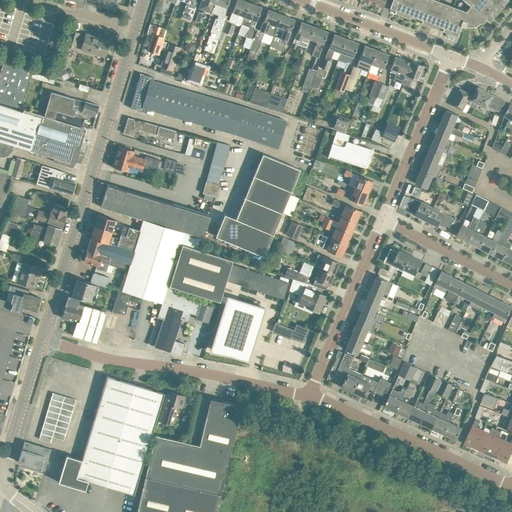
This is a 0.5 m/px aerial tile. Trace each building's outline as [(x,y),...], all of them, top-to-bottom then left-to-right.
[(115,11),(118,4),(106,0),(104,0),(102,7),(115,11)] [(194,1),(194,0),(183,0),(186,1),(183,11),(192,14),(197,2),(194,1)] [(211,11),(214,0),(201,0),(200,0),(200,3),(197,2),(192,14),(190,19),(199,22),(203,10),(205,12),(210,14),(211,11)] [(226,10),(228,5),(229,0),(214,0),(211,11),(224,16),(226,10)] [(242,22),(249,2),(242,0),(236,0),(229,19),(230,21),(235,22),(236,21),(242,23),(242,22)] [(496,15),(495,14),(503,5),(504,6),(509,0),(509,1),(509,0),(464,0),(471,6),(467,11),(466,10),(466,11),(435,0),(393,0),(391,8),(392,8),(393,8),(398,10),(397,12),(396,11),(395,13),(397,13),(397,12),(411,17),(411,18),(412,19),(413,18),(412,17),(413,15),(425,20),(424,22),(423,21),(422,23),(424,23),(424,22),(438,28),(439,29),(440,28),(439,27),(440,25),(445,27),(444,31),(445,31),(446,30),(457,35),(457,36),(458,36),(462,26),(467,28),(468,25),(470,25),(472,25),(474,25),(477,24),(478,23),(480,21),(482,24),(483,22),(486,18),(491,22),(492,21),(491,21),(496,15)] [(254,28),(258,16),(262,7),(249,2),(242,22),(242,23),(238,33),(246,36),(246,37),(253,39),(257,29),(254,28)] [(273,34),(281,14),(268,9),(264,19),(260,30),(257,29),(253,39),(253,40),(250,49),(257,52),(264,33),(273,37),(274,34),(273,34)] [(285,45),(291,29),(295,19),(281,14),(273,34),(274,34),(281,37),(278,43),(285,45)] [(208,38),(204,49),(213,52),(217,41),(218,39),(221,31),(224,22),(215,19),(208,38)] [(224,22),(221,31),(225,32),(231,35),(235,25),(224,22)] [(309,38),(314,27),(301,22),(297,31),(294,38),(301,40),(302,36),(309,38)] [(318,57),(324,41),(328,32),(314,27),(309,38),(316,41),(311,55),(318,57)] [(74,48),(79,33),(71,31),(67,46),(74,48)] [(105,54),(109,41),(86,34),(82,47),(105,54)] [(158,54),(164,38),(152,34),(147,50),(158,54)] [(330,60),(332,56),(334,49),(340,52),(345,38),(334,34),(330,43),(321,68),(318,67),(316,71),(311,86),(317,88),(321,78),(325,79),(328,70),(327,70),(330,60)] [(355,53),(358,43),(345,38),(340,52),(341,52),(338,60),(344,62),(346,61),(351,62),(355,53)] [(187,42),(184,45),(185,49),(188,52),(192,52),(195,48),(194,44),(191,41),(187,42)] [(169,43),(160,66),(172,71),(181,47),(169,43)] [(368,72),(376,50),(364,45),(356,67),(368,72)] [(381,74),(389,55),(376,50),(368,72),(376,74),(377,72),(381,74)] [(188,75),(186,80),(201,86),(204,75),(208,65),(200,62),(202,55),(196,53),(188,75)] [(406,75),(411,63),(395,57),(391,66),(390,68),(397,71),(393,80),(402,84),(406,75)] [(228,58),(226,66),(231,68),(234,60),(228,58)] [(418,80),(423,65),(412,61),(411,63),(406,75),(402,84),(414,88),(417,79),(418,80)] [(0,102),(21,109),(32,70),(3,62),(0,73),(0,102)] [(65,68),(60,71),(64,80),(69,77),(65,68)] [(311,86),(316,71),(309,68),(302,86),(308,88),(310,89),(311,86)] [(32,70),(31,75),(54,81),(55,77),(32,70)] [(343,92),(349,75),(341,72),(335,88),(343,92)] [(217,129),(219,130),(228,132),(236,134),(243,137),(252,140),(260,142),(266,144),(277,148),(280,139),(283,130),(286,121),(269,115),(261,113),(252,110),(244,107),(236,105),(225,102),(213,98),(201,95),(190,92),(178,88),(167,85),(159,83),(153,81),(154,78),(143,74),(140,73),(140,74),(141,75),(131,107),(130,107),(130,108),(131,108),(133,109),(144,112),(145,108),(147,109),(159,112),(171,116),(182,119),(194,122),(205,126),(217,129)] [(233,95),(236,85),(240,75),(236,74),(232,84),(226,82),(223,92),(233,95)] [(376,96),(381,84),(374,81),(369,96),(375,98),(376,96)] [(382,98),(384,99),(388,86),(381,84),(376,96),(382,98)] [(266,106),(271,93),(255,87),(249,101),(266,107),(266,106)] [(475,108),(477,103),(484,90),(479,87),(473,97),(471,95),(461,89),(452,105),(463,111),(467,103),(475,108)] [(488,105),(493,95),(484,90),(477,103),(487,108),(488,105)] [(74,116),(76,109),(77,109),(78,106),(75,105),(76,99),(51,92),(44,116),(53,119),(54,118),(83,127),(83,126),(82,126),(84,119),(74,116)] [(282,112),(287,99),(271,93),(266,106),(282,112)] [(493,107),(498,97),(493,95),(488,105),(493,107)] [(497,110),(502,100),(498,97),(493,107),(497,110)] [(95,117),(98,105),(85,101),(85,102),(76,99),(75,105),(78,106),(77,109),(82,111),(82,113),(95,117)] [(501,112),(507,102),(502,100),(497,110),(501,112)] [(53,119),(44,116),(23,109),(23,112),(0,104),(0,147),(1,148),(3,142),(54,157),(53,161),(72,167),(74,161),(72,158),(74,153),(76,152),(78,145),(74,144),(80,127),(82,128),(83,127),(54,118),(53,119)] [(510,132),(511,129),(511,104),(510,104),(504,115),(510,118),(503,130),(509,134),(510,132)] [(453,127),(458,115),(447,110),(442,122),(453,127)] [(350,119),(335,113),(329,127),(345,133),(350,119)] [(494,115),(491,124),(496,126),(499,116),(494,115)] [(176,130),(142,121),(142,122),(128,117),(123,133),(132,136),(133,135),(132,135),(133,131),(139,133),(140,130),(173,139),(176,130)] [(382,133),(381,136),(394,141),(400,128),(387,122),(382,133)] [(463,131),(458,129),(453,127),(442,122),(437,134),(448,139),(451,133),(461,137),(461,136),(471,140),(473,136),(463,131)] [(307,125),(303,138),(314,141),(318,129),(307,125)] [(375,129),(370,139),(378,142),(381,136),(382,133),(375,129)] [(371,149),(362,146),(347,141),(349,135),(336,130),(328,156),(365,168),(371,149)] [(453,141),(448,139),(437,134),(432,146),(443,151),(448,153),(453,141)] [(303,138),(299,150),(310,154),(314,141),(303,138)] [(506,155),(510,146),(511,143),(506,140),(503,147),(500,152),(506,155)] [(228,151),(229,145),(217,142),(215,148),(228,151)] [(144,159),(132,155),(134,151),(119,146),(116,156),(150,167),(157,169),(160,161),(145,156),(144,159)] [(438,163),(443,151),(432,146),(426,159),(438,163)] [(226,157),(228,151),(215,148),(214,153),(226,157)] [(225,162),(226,157),(214,153),(212,159),(225,162)] [(291,191),(300,169),(262,154),(254,175),(253,175),(291,191),(292,191),(291,191)] [(150,167),(116,156),(113,167),(128,171),(129,167),(148,173),(150,167)] [(15,161),(11,176),(20,179),(25,160),(16,157),(15,161)] [(223,168),(225,162),(212,159),(211,164),(223,168)] [(442,165),(438,163),(426,159),(421,171),(433,176),(437,178),(442,165)] [(171,160),(168,172),(174,173),(177,162),(171,160)] [(222,173),(223,168),(211,164),(209,170),(222,173)] [(478,180),(483,168),(482,168),(477,166),(473,164),(468,176),(478,180)] [(37,184),(72,194),(75,183),(62,179),(64,172),(43,165),(37,184)] [(209,170),(207,176),(220,179),(222,173),(209,170)] [(427,188),(433,176),(421,171),(416,183),(427,188)] [(282,213),(291,191),(291,192),(291,191),(253,175),(253,176),(245,197),(244,197),(283,213),(282,213)] [(368,193),(373,181),(358,175),(354,187),(368,193)] [(207,176),(206,181),(218,185),(220,179),(207,176)] [(206,181),(203,193),(203,194),(203,193),(215,197),(218,185),(206,181)] [(465,183),(463,188),(473,192),(475,187),(465,183)] [(204,237),(211,216),(172,204),(170,209),(116,192),(117,187),(107,184),(101,206),(143,219),(204,237)] [(363,204),(368,193),(354,187),(349,198),(363,204)] [(485,210),(490,200),(477,194),(472,204),(485,210)] [(416,215),(426,220),(433,207),(423,202),(422,203),(416,200),(410,197),(404,195),(399,206),(406,210),(407,207),(414,211),(414,210),(417,212),(416,215)] [(13,211),(19,213),(24,214),(28,200),(18,196),(13,211)] [(273,234),(282,213),(283,213),(244,197),(244,198),(236,219),(274,235),(274,234),(273,234)] [(494,215),(499,205),(491,201),(486,211),(494,215)] [(64,215),(67,208),(54,204),(52,211),(51,211),(50,214),(38,211),(36,218),(52,224),(62,226),(65,216),(64,215)] [(356,222),(360,211),(346,205),(341,216),(356,222)] [(460,220),(444,212),(433,207),(426,220),(438,226),(439,224),(444,227),(445,225),(455,230),(460,220)] [(510,219),(511,214),(511,212),(501,207),(498,213),(509,219),(510,219)] [(16,222),(19,213),(13,211),(9,220),(16,222)] [(112,231),(115,220),(98,214),(95,225),(97,226),(112,231)] [(264,256),(273,235),(274,235),(236,219),(224,214),(215,236),(264,256)] [(511,243),(507,241),(511,230),(511,214),(510,219),(509,219),(503,232),(492,253),(504,259),(510,249),(511,243)] [(355,228),(357,224),(357,223),(355,223),(356,222),(341,216),(338,223),(336,227),(351,233),(353,228),(354,229),(355,228)] [(469,241),(480,219),(474,216),(468,227),(462,224),(457,235),(469,241)] [(167,285),(180,244),(200,251),(204,237),(143,219),(140,230),(140,231),(134,251),(128,270),(127,272),(125,280),(122,290),(162,302),(167,285)] [(486,222),(480,219),(469,241),(480,247),(486,236),(480,233),(486,222)] [(14,237),(18,224),(7,221),(2,233),(14,237)] [(302,225),(291,221),(285,235),(296,239),(302,225)] [(328,230),(331,224),(324,222),(322,227),(328,230)] [(59,237),(62,228),(48,224),(47,228),(34,224),(33,228),(59,237)] [(140,231),(128,227),(126,236),(121,234),(112,231),(97,226),(95,225),(91,237),(115,245),(134,251),(140,231)] [(346,244),(351,233),(336,227),(334,233),(332,238),(346,244)] [(56,245),(59,237),(33,228),(30,237),(36,238),(36,237),(44,239),(43,241),(56,245)] [(492,253),(503,232),(498,229),(492,240),(486,236),(480,247),(492,253)] [(346,244),(332,238),(325,235),(320,247),(341,256),(346,244)] [(134,251),(115,245),(91,237),(87,250),(110,257),(108,264),(122,268),(128,270),(134,251)] [(289,240),(283,237),(277,250),(283,252),(289,240)] [(232,261),(200,251),(180,244),(167,285),(175,288),(220,302),(227,280),(283,298),(289,279),(280,276),(279,280),(267,276),(269,268),(259,265),(257,273),(244,269),(246,262),(243,261),(241,268),(231,265),(232,261)] [(404,269),(411,255),(400,250),(399,252),(391,248),(384,262),(393,266),(398,269),(403,271),(404,269)] [(110,257),(87,250),(83,261),(96,265),(95,268),(106,272),(108,264),(110,257)] [(35,280),(39,267),(33,265),(35,260),(12,253),(10,259),(18,262),(13,280),(34,287),(36,281),(35,280)] [(334,274),(339,262),(329,259),(318,254),(313,265),(334,274)] [(418,270),(422,261),(411,255),(404,269),(415,275),(418,270)] [(274,257),(271,264),(277,266),(280,259),(274,257)] [(329,285),(334,274),(313,265),(304,261),(299,272),(288,267),(284,276),(303,282),(312,285),(316,286),(325,289),(327,285),(329,285)] [(431,285),(439,269),(426,263),(421,273),(427,276),(425,281),(431,285)] [(393,272),(390,271),(381,268),(379,273),(390,278),(393,272)] [(447,288),(453,277),(442,271),(434,287),(445,292),(447,288)] [(94,273),(91,283),(106,288),(109,277),(94,273)] [(394,283),(389,281),(387,280),(377,276),(372,288),(384,293),(388,295),(394,283)] [(460,294),(466,283),(453,277),(447,288),(450,289),(445,298),(455,303),(460,294)] [(96,293),(98,286),(77,280),(73,295),(90,300),(92,292),(96,293)] [(320,306),(325,295),(313,290),(314,286),(316,287),(316,286),(312,285),(303,282),(301,289),(303,286),(304,287),(298,302),(307,305),(306,307),(318,312),(319,310),(320,311),(322,307),(320,306)] [(472,300),(477,289),(466,283),(460,294),(472,300)] [(0,298),(0,306),(20,312),(22,307),(27,308),(36,310),(37,311),(41,298),(31,295),(27,294),(28,290),(10,284),(8,290),(9,292),(13,293),(10,302),(0,298)] [(174,340),(182,315),(188,317),(190,313),(196,315),(195,318),(208,323),(214,306),(173,293),(175,288),(167,285),(162,302),(157,317),(158,317),(158,315),(164,317),(155,347),(170,352),(181,356),(185,344),(174,340)] [(379,305),(384,293),(372,288),(367,300),(379,305)] [(483,306),(489,295),(477,289),(472,300),(469,304),(481,310),(483,306)] [(125,314),(131,294),(118,291),(112,312),(125,314)] [(66,301),(78,304),(79,299),(68,295),(66,301)] [(495,312),(501,301),(489,295),(483,306),(495,312)] [(376,312),(379,305),(367,300),(362,312),(378,320),(383,322),(385,316),(376,312)] [(397,300),(395,304),(416,313),(418,309),(397,300)] [(96,342),(106,312),(78,304),(66,301),(61,318),(77,321),(72,335),(96,342)] [(505,322),(511,308),(511,306),(501,301),(495,312),(493,316),(505,322)] [(229,357),(245,310),(224,303),(208,350),(229,357)] [(443,327),(449,315),(439,310),(433,322),(443,327)] [(373,332),(378,320),(362,312),(357,325),(368,330),(373,332)] [(407,317),(416,322),(419,317),(410,312),(409,313),(407,317)] [(454,332),(462,317),(456,314),(449,329),(454,332)] [(304,342),(309,330),(309,329),(296,324),(294,329),(291,337),(304,342)] [(363,342),(368,330),(357,325),(352,337),(363,342)] [(288,327),(284,336),(290,338),(291,337),(294,329),(288,327)] [(368,344),(363,342),(352,337),(347,350),(358,354),(361,347),(371,351),(373,346),(368,344)] [(511,345),(501,341),(499,346),(509,350),(511,345)] [(491,342),(488,348),(493,351),(496,344),(491,342)] [(393,343),(389,353),(394,355),(399,357),(402,348),(393,343)] [(362,374),(349,368),(354,357),(345,353),(338,369),(349,374),(343,387),(353,392),(362,374)] [(369,357),(361,354),(359,359),(367,363),(369,357)] [(398,370),(402,358),(399,357),(394,355),(390,366),(398,370)] [(511,360),(497,355),(491,366),(501,370),(506,372),(509,365),(511,366),(511,360)] [(405,362),(399,374),(411,380),(414,373),(417,367),(412,365),(405,362)] [(496,383),(499,376),(501,370),(491,366),(485,378),(496,383)] [(409,398),(414,386),(415,387),(423,370),(418,368),(416,372),(415,372),(414,373),(411,380),(410,383),(407,391),(397,412),(409,417),(414,406),(409,403),(411,399),(409,398)] [(501,370),(499,376),(510,380),(511,375),(506,372),(501,370)] [(386,396),(392,382),(381,377),(379,382),(362,374),(353,392),(365,397),(369,388),(386,396)] [(435,391),(441,379),(432,374),(426,387),(435,391)] [(155,423),(164,393),(107,376),(98,406),(155,423)] [(454,384),(445,380),(439,393),(448,397),(454,384)] [(489,383),(484,381),(480,391),(485,393),(489,383)] [(458,404),(464,391),(459,388),(453,401),(458,404)] [(402,400),(407,391),(402,389),(398,398),(390,395),(385,406),(397,412),(402,400)] [(172,413),(174,406),(182,408),(182,406),(184,407),(185,405),(186,405),(187,401),(186,399),(187,398),(185,397),(185,396),(167,391),(157,426),(162,428),(164,422),(173,425),(176,414),(172,413)] [(52,393),(51,398),(62,402),(64,396),(52,393)] [(485,393),(481,403),(495,408),(498,398),(485,393)] [(64,396),(62,402),(74,405),(76,400),(64,396)] [(51,398),(49,404),(61,408),(62,402),(51,398)] [(426,411),(430,402),(431,400),(425,398),(423,403),(417,400),(414,406),(409,417),(421,423),(426,411)] [(221,494),(242,405),(241,405),(222,401),(218,419),(206,416),(199,445),(189,487),(222,494),(221,494)] [(62,402),(61,408),(72,411),(74,405),(62,402)] [(433,428),(441,411),(434,408),(436,405),(430,402),(426,411),(421,423),(433,428)] [(49,404),(47,410),(59,413),(61,408),(49,404)] [(511,416),(511,404),(510,410),(504,408),(502,413),(508,415),(511,416)] [(134,495),(155,423),(98,406),(81,460),(66,455),(64,461),(63,461),(64,462),(60,476),(63,477),(65,481),(64,484),(85,490),(88,481),(134,495)] [(61,408),(59,413),(70,417),(72,411),(61,408)] [(480,419),(483,409),(479,408),(475,417),(480,419)] [(47,410),(46,416),(57,419),(59,413),(47,410)] [(445,434),(450,422),(454,413),(449,411),(447,414),(441,411),(433,428),(445,434)] [(59,413),(57,419),(69,423),(70,417),(59,413)] [(511,431),(511,416),(508,415),(503,428),(511,431)] [(46,416),(44,422),(55,425),(57,419),(46,416)] [(57,419),(55,425),(67,428),(69,423),(57,419)] [(475,448),(483,430),(477,427),(480,422),(475,419),(464,443),(475,448)] [(44,422),(42,427),(54,431),(55,425),(44,422)] [(457,439),(462,428),(450,422),(445,434),(457,439)] [(55,425),(54,431),(65,434),(67,428),(55,425)] [(42,427),(40,433),(52,436),(54,431),(42,427)] [(486,453),(497,429),(492,427),(489,433),(483,430),(475,448),(486,453)] [(496,458),(505,440),(499,437),(501,431),(497,429),(486,453),(496,458)] [(54,431),(52,436),(64,440),(65,434),(54,431)] [(40,433),(39,439),(50,442),(52,436),(40,433)] [(189,487),(199,445),(155,435),(153,445),(145,476),(144,476),(189,487)] [(507,463),(511,452),(511,439),(511,442),(505,440),(496,458),(507,463)] [(45,469),(51,449),(24,441),(18,462),(44,470),(44,469),(45,469)] [(183,511),(189,487),(144,476),(145,476),(136,511),(183,511)] [(216,511),(221,494),(222,494),(189,487),(183,511),(216,511)]
